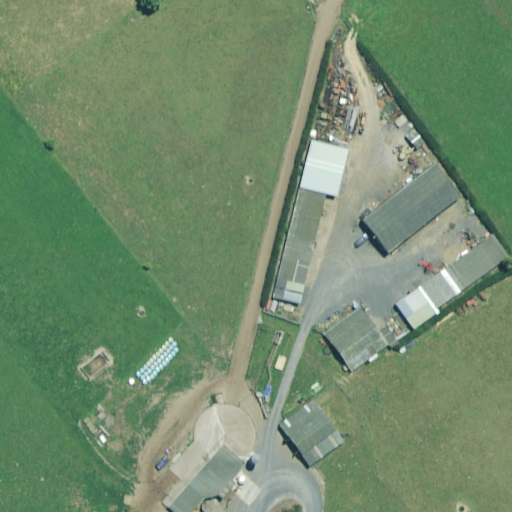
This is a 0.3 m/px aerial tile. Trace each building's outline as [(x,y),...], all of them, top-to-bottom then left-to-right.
[(308,258),(334,148),(310,142),(277,281),(301,287),(308,258)] [(457,196),(432,164),(360,221),(386,253),(457,196)] [(499,263),(483,241),(415,289),(431,312),(499,263)] [(385,347),(358,308),(322,333),(350,372),(385,347)] [(342,443),(311,400),(277,424),(307,467),(342,443)] [(242,465),(220,446),(186,486),(183,483),(164,506),(171,511),(190,511),(201,500),(215,496),(220,499),(233,484),(229,480),(242,465)]
